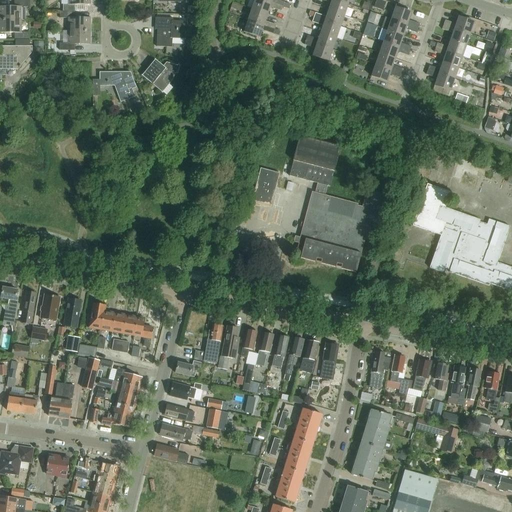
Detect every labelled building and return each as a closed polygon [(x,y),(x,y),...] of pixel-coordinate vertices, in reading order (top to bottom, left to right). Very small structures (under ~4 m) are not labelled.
[(30,7),(30,1),(15,0),(15,7),(0,6),(0,19),(21,20),(21,7),(30,7)] [(63,11),(75,12),(75,5),(92,5),(91,0),(67,0),(68,5),(63,5),(63,11)] [(281,11),(282,6),(263,0),(254,0),(251,8),(268,14),(270,7),(281,11)] [(344,15),(348,4),(336,0),(322,0),(330,3),(328,10),(344,15)] [(359,8),(368,11),(371,4),(361,0),(359,8)] [(376,0),(374,8),(383,11),(386,2),(379,0),(376,0)] [(417,28),(419,24),(409,20),(412,13),(395,7),(391,19),(417,28)] [(265,21),(268,14),(251,8),(247,20),(274,29),(276,24),(265,21)] [(340,27),(344,15),(328,10),(325,17),(315,13),(313,17),(340,27)] [(75,18),(75,12),(63,11),(60,11),(60,18),(68,19),(68,31),(91,31),(91,18),(75,18)] [(371,13),(368,22),(375,24),(378,15),(371,13)] [(336,38),(340,27),(313,17),(312,22),(322,25),(320,32),(336,38)] [(470,34),(474,22),(457,17),(455,24),(445,20),(443,25),(470,34)] [(185,39),(185,22),(173,21),(173,19),(156,18),(155,26),(158,26),(157,47),(172,48),(172,39),(185,39)] [(21,33),(21,20),(0,19),(0,33),(15,33),(15,40),(30,40),(30,33),(21,33)] [(416,33),(417,28),(391,19),(387,30),(403,36),(406,29),(416,33)] [(280,31),(274,29),(247,20),(243,31),(260,37),(262,30),(278,35),(280,31)] [(372,36),(377,27),(369,23),(365,33),(372,36)] [(466,46),(470,34),(443,25),(442,29),(452,33),(449,40),(466,46)] [(340,27),(336,38),(342,40),(346,29),(340,27)] [(401,43),(403,36),(387,30),(383,42),(409,51),(411,47),(401,43)] [(91,45),(91,31),(68,31),(68,44),(60,44),(60,51),(75,51),(75,45),(91,45)] [(332,49),(336,38),(320,32),(318,39),(307,35),(305,40),(332,49)] [(490,32),(487,39),(493,41),(496,34),(490,32)] [(328,61),(332,49),(305,40),(304,44),(314,48),(312,55),(328,61)] [(462,57),(466,46),(449,40),(447,47),(437,43),(437,44),(436,48),(462,57)] [(408,55),(409,51),(383,42),(379,53),(395,59),(398,52),(408,55)] [(487,43),(484,51),(490,53),(493,45),(487,43)] [(0,69),(11,70),(19,70),(32,52),(32,47),(0,46),(0,69)] [(466,46),(462,57),(469,59),(473,48),(466,46)] [(458,68),(462,57),(436,48),(434,52),(444,56),(442,62),(458,68)] [(393,66),(395,59),(379,53),(375,64),(401,73),(403,69),(393,66)] [(178,74),(180,66),(166,62),(163,66),(155,60),(142,76),(162,93),(174,79),(175,73),(178,74)] [(454,79),(458,68),(442,62),(439,69),(429,66),(428,70),(454,79)] [(400,78),(401,73),(375,64),(371,76),(387,82),(390,74),(400,78)] [(450,91),(454,79),(428,70),(426,75),(436,78),(433,86),(450,91)] [(100,86),(115,86),(121,102),(135,97),(132,89),(136,88),(131,73),(100,73),(100,80),(93,80),(93,96),(100,96),(100,86)] [(494,93),(493,94),(499,96),(501,88),(496,86),(496,87),(494,93)] [(490,107),(489,113),(496,115),(498,109),(490,107)] [(488,117),(485,128),(493,131),(495,123),(494,122),(495,120),(488,117)] [(356,275),(365,239),(370,241),(382,195),(366,191),(362,207),(358,206),(358,205),(325,196),(328,186),(330,187),(334,172),(341,147),(300,136),(293,161),(289,176),(318,184),(315,194),(312,193),(304,223),(302,222),(300,227),(303,228),(300,238),(295,237),(294,240),(294,242),(299,244),(296,254),(302,255),(301,260),(316,264),(317,260),(322,262),(321,266),(336,270),(337,266),(343,267),(342,271),(356,275)] [(260,169),(251,202),(270,207),(279,174),(260,169)] [(450,271),(449,272),(489,286),(490,284),(511,291),(511,268),(497,263),(510,227),(492,221),(490,227),(479,223),(480,220),(446,209),(452,192),(429,184),(414,225),(442,235),(430,268),(443,273),(444,269),(450,271)] [(378,264),(372,262),(369,273),(375,274),(378,264)] [(3,325),(14,327),(18,301),(15,301),(17,290),(2,288),(1,293),(0,292),(0,303),(6,305),(3,325)] [(30,324),(36,294),(27,292),(21,323),(30,324)] [(56,321),(60,298),(44,295),(40,319),(56,321)] [(79,311),(81,301),(79,301),(78,300),(76,299),(75,300),(68,299),(64,326),(73,327),(75,318),(79,318),(80,312),(79,311)] [(100,330),(104,312),(105,306),(93,304),(89,328),(100,330)] [(112,332),(115,314),(104,312),(100,330),(112,332)] [(123,334),(126,316),(115,314),(112,332),(123,334)] [(135,336),(137,318),(126,316),(123,334),(135,336)] [(151,339),(153,329),(143,327),(144,319),(137,318),(135,336),(145,337),(143,346),(149,347),(151,338),(151,339)] [(213,341),(210,354),(196,351),(194,360),(216,364),(218,355),(223,326),(212,325),(211,332),(209,332),(207,341),(213,341)] [(64,336),(66,328),(59,327),(58,335),(64,336)] [(235,359),(236,354),(237,348),(239,339),(235,338),(237,329),(227,327),(220,357),(218,369),(227,371),(230,358),(235,359)] [(45,341),(47,330),(32,328),(30,339),(45,341)] [(254,351),(256,344),(254,343),(257,332),(246,330),(240,356),(246,357),(247,351),(248,350),(254,351)] [(265,355),(265,352),(271,353),(273,345),(271,345),(273,335),(263,333),(257,360),(256,365),(264,367),(267,356),(265,355)] [(80,338),(68,336),(65,351),(77,353),(80,338)] [(281,369),(286,349),(289,338),(278,336),(272,364),(272,366),(281,369)] [(104,349),(106,338),(100,337),(98,348),(104,349)] [(291,377),(296,357),(300,358),(303,341),(293,338),(287,364),(284,376),(285,376),(284,381),(289,382),(290,377),(291,377)] [(122,341),(114,340),(112,351),(120,352),(122,341)] [(129,342),(122,341),(120,352),(127,353),(129,342)] [(313,375),(317,362),(314,361),(319,343),(307,341),(302,359),(299,371),(313,375)] [(332,379),(338,344),(327,342),(327,345),(325,345),(322,360),(323,360),(320,378),(332,379)] [(96,347),(79,344),(77,355),(94,358),(96,347)] [(27,359),(29,348),(13,345),(11,356),(27,359)] [(374,358),(369,387),(380,389),(383,371),(388,372),(390,359),(383,358),(384,354),(382,354),(382,352),(374,350),(372,358),(374,358)] [(247,351),(246,357),(244,364),(248,365),(242,390),(247,391),(253,364),(254,364),(256,353),(247,351)] [(402,371),(404,358),(394,356),(388,387),(399,390),(399,394),(407,396),(410,382),(402,380),(404,371),(402,371)] [(92,391),(99,361),(90,358),(83,389),(92,391)] [(428,379),(432,361),(420,358),(420,360),(419,359),(412,389),(420,391),(423,378),(428,379)] [(18,362),(12,361),(7,387),(15,388),(17,378),(15,378),(18,362)] [(102,368),(112,370),(114,363),(104,361),(102,368)] [(194,378),(197,369),(199,370),(201,363),(193,361),(192,366),(178,363),(175,373),(189,377),(194,378)] [(447,374),(448,365),(436,363),(433,379),(439,380),(437,390),(445,391),(448,375),(447,374)] [(52,396),(56,367),(49,366),(45,395),(52,396)] [(463,376),(465,368),(454,366),(451,382),(453,383),(450,397),(458,399),(457,404),(463,405),(466,389),(460,388),(461,385),(463,385),(464,377),(463,376)] [(141,378),(127,374),(128,372),(118,369),(114,381),(139,388),(141,378)] [(479,379),(481,371),(470,369),(467,385),(469,385),(466,399),(473,401),(476,387),(478,387),(480,379),(479,379)] [(496,390),(499,374),(488,372),(485,388),(488,389),(486,398),(494,400),(496,390)] [(511,376),(508,375),(505,391),(505,392),(504,397),(499,396),(498,402),(503,403),(503,402),(511,403),(511,400),(511,376)] [(102,378),(100,385),(111,388),(112,381),(102,378)] [(136,398),(139,388),(114,381),(114,382),(122,384),(119,394),(136,398)] [(192,385),(176,381),(175,385),(172,384),(170,393),(173,393),(172,396),(188,400),(188,398),(195,400),(198,390),(201,391),(203,385),(196,384),(194,389),(191,388),(192,385)] [(264,385),(250,381),(248,391),(262,395),(264,385)] [(312,382),(311,390),(318,391),(319,383),(312,382)] [(58,417),(63,384),(57,383),(55,398),(50,397),(48,416),(58,417)] [(63,384),(58,417),(69,419),(74,386),(63,384)] [(104,398),(106,391),(99,389),(97,396),(104,398)] [(20,413),(23,394),(19,393),(19,394),(9,393),(6,410),(20,413)] [(34,415),(35,412),(37,403),(38,403),(39,397),(33,396),(33,397),(24,395),(25,394),(23,394),(20,413),(34,415)] [(133,408),(136,398),(119,394),(116,404),(133,408)] [(292,396),(291,403),(302,405),(302,403),(304,403),(305,400),(299,398),(292,396)] [(210,398),(208,407),(222,409),(226,410),(228,402),(224,401),(210,398)] [(422,413),(423,412),(426,400),(419,398),(416,411),(422,413)] [(443,403),(436,402),(433,417),(439,419),(443,403)] [(131,418),(133,408),(116,404),(114,413),(131,418)] [(167,405),(165,412),(164,416),(185,421),(188,410),(167,405)] [(302,408),(297,423),(316,429),(321,414),(302,408)] [(98,410),(91,409),(90,423),(96,423),(98,410)] [(222,411),(210,409),(207,427),(218,429),(222,411)] [(371,410),(366,428),(386,434),(389,424),(387,423),(390,415),(371,410)] [(128,428),(131,418),(114,413),(113,415),(109,414),(108,419),(102,418),(101,424),(111,425),(111,424),(119,427),(119,425),(128,428)] [(415,419),(397,414),(395,420),(413,425),(415,419)] [(491,419),(477,415),(474,430),(488,433),(491,419)] [(284,429),(287,419),(281,417),(278,428),(284,429)] [(440,451),(452,454),(459,430),(419,420),(417,429),(440,435),(440,439),(443,440),(440,451)] [(511,422),(505,420),(502,428),(511,431),(511,422)] [(297,423),(293,439),(312,445),(316,429),(297,423)] [(192,432),(185,430),(162,425),(159,436),(182,441),(183,439),(189,441),(192,432)] [(366,428),(361,444),(381,450),(386,434),(366,428)] [(218,439),(219,432),(203,429),(202,436),(218,439)] [(281,440),(274,438),(272,447),(278,448),(281,440)] [(293,439),(288,454),(307,460),(312,445),(293,439)] [(508,441),(500,439),(497,447),(507,451),(506,456),(511,457),(511,440),(508,439),(508,441)] [(361,444),(357,459),(376,465),(381,450),(361,444)] [(186,465),(188,456),(177,453),(178,450),(157,445),(154,456),(175,461),(186,465)] [(0,474),(5,475),(5,474),(19,476),(21,462),(31,464),(34,450),(19,447),(18,455),(2,452),(0,461),(0,474)] [(278,448),(272,447),(269,455),(275,457),(278,448)] [(401,455),(396,453),(394,457),(404,460),(407,452),(402,450),(401,455)] [(115,477),(118,467),(109,464),(108,465),(100,463),(91,462),(92,460),(91,460),(93,454),(81,453),(80,457),(86,458),(85,464),(84,467),(84,469),(89,470),(90,468),(100,470),(99,473),(115,477)] [(288,454),(283,470),(302,475),(307,460),(288,454)] [(56,476),(59,457),(48,456),(46,474),(56,476)] [(67,477),(69,458),(59,457),(56,476),(67,477)] [(201,459),(191,457),(190,464),(199,467),(201,459)] [(357,459),(352,475),(370,480),(372,472),(374,472),(376,465),(357,459)] [(153,464),(141,511),(155,511),(166,467),(153,464)] [(265,467),(263,476),(269,478),(272,469),(265,467)] [(283,470),(279,483),(298,489),(302,475),(283,470)] [(427,511),(431,501),(437,480),(404,470),(398,492),(392,511),(427,511)] [(481,482),(497,486),(496,489),(504,492),(505,489),(511,491),(511,480),(500,477),(501,476),(479,470),(476,479),(479,479),(479,480),(481,481),(481,482)] [(77,471),(76,477),(86,479),(87,474),(77,471)] [(113,487),(115,477),(99,473),(96,482),(113,487)] [(448,480),(461,484),(462,479),(450,475),(448,480)] [(269,478),(263,476),(260,484),(266,486),(269,478)] [(462,484),(476,488),(478,479),(464,476),(462,484)] [(393,485),(378,480),(376,487),(388,491),(389,489),(391,490),(393,485)] [(110,497),(113,487),(96,482),(94,492),(110,497)] [(279,483),(275,496),(294,502),(298,489),(279,483)] [(347,486),(342,502),(363,508),(365,500),(363,500),(366,492),(347,486)] [(24,491),(11,489),(10,495),(23,497),(24,491)] [(391,495),(375,490),(373,496),(389,501),(391,495)] [(108,507),(110,497),(94,492),(91,503),(108,507)] [(26,500),(17,499),(0,496),(0,507),(15,509),(24,511),(26,500)] [(86,511),(87,510),(85,510),(72,506),(74,498),(69,497),(64,511),(86,511)] [(53,499),(53,506),(60,507),(64,507),(65,501),(61,500),(53,499)] [(106,511),(108,507),(91,503),(87,501),(85,510),(87,510),(89,511),(88,511),(106,511)] [(342,502),(339,511),(361,511),(363,508),(342,502)]
